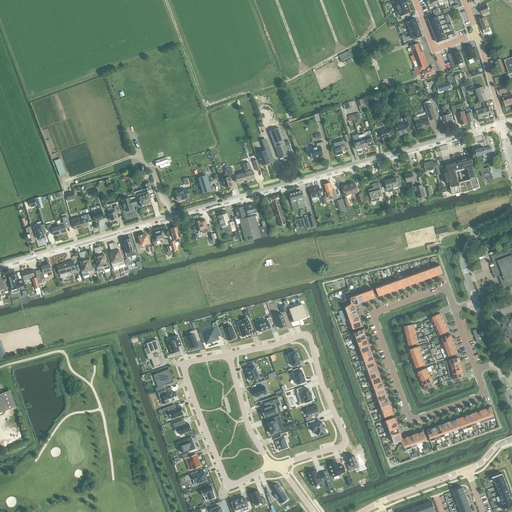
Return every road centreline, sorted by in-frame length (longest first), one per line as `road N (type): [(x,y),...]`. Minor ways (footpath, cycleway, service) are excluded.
road 1 (tertiary): [(0,265),(502,124)]
road 2 (residential): [(475,369),(484,393),(411,419),(376,323),(373,313),(446,287),(454,309)]
road 3 (residential): [(229,355),(311,337),(345,443),(279,466)]
road 4 (residential): [(271,465),(226,482),(198,410),(185,365),(229,355)]
road 5 (track): [(264,125),(249,92),(206,106),(165,0)]
road 6 (track): [(249,92),(358,42),(374,25),(365,0)]
road 7 (residential): [(511,208),(475,230),(464,254),(476,302)]
